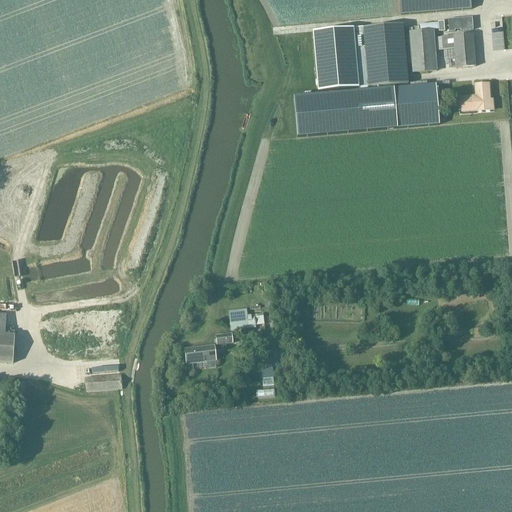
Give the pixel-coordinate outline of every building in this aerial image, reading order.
[(470,0),(399,0),(400,16),(471,10),(470,0)] [(449,32),(456,31),(462,30),(462,31),(472,30),(471,18),(448,20),(449,32)] [(402,25),(312,33),(318,93),(407,85),(402,25)] [(434,32),(408,33),(411,74),(437,72),(435,51),(434,38),(434,32)] [(441,38),(435,38),(436,51),(454,50),(454,63),(451,63),(451,69),(475,67),(474,45),(473,35),(441,37),(441,38)] [(393,89),(397,130),(438,126),(435,85),(393,89)] [(488,85),(473,86),(474,96),(459,97),(460,113),(475,112),(494,111),(493,99),(489,100),(488,85)] [(293,98),(297,139),(397,130),(393,89),(318,96),(293,98)] [(247,310),(227,312),(228,320),(229,331),(248,329),(255,328),(255,325),(264,324),(263,316),(251,318),(251,316),(248,316),(247,310)] [(0,362),(12,364),(14,336),(4,335),(6,314),(0,313),(0,362)] [(225,344),(232,344),(231,335),(215,336),(216,346),(214,347),(214,345),(183,349),(185,365),(216,361),(215,351),(226,350),(225,344)] [(273,386),(272,368),(261,369),(262,387),(273,386)] [(121,390),(120,375),(84,378),(86,393),(121,390)]
